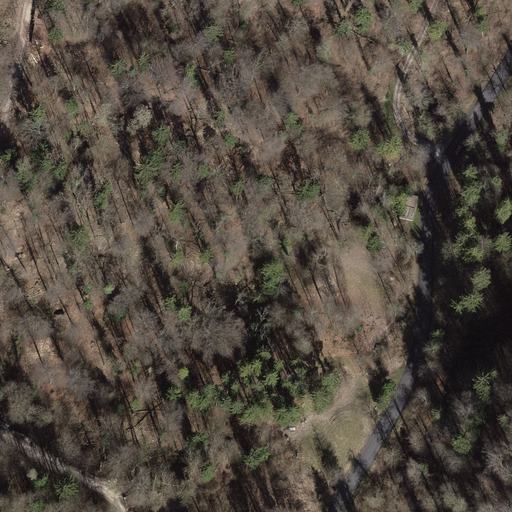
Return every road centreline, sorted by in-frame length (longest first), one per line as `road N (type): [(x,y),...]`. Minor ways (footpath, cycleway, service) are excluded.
road 1 (tertiary): [(337,511),(415,362),(437,189),(511,60)]
road 2 (track): [(448,163),(404,129),(398,109),(439,0)]
road 3 (track): [(0,146),(31,0)]
road 4 (track): [(121,511),(112,496),(0,431)]
